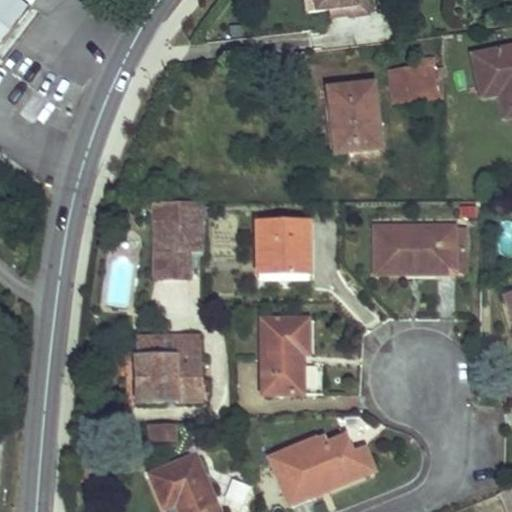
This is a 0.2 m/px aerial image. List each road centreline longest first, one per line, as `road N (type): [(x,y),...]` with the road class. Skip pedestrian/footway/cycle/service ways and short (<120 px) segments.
road 1 (secondary): [(158,0),(126,51),(82,161),(56,299),(36,511)]
road 2 (residential): [(419,377),(446,430),(444,477),(423,502),(400,511)]
